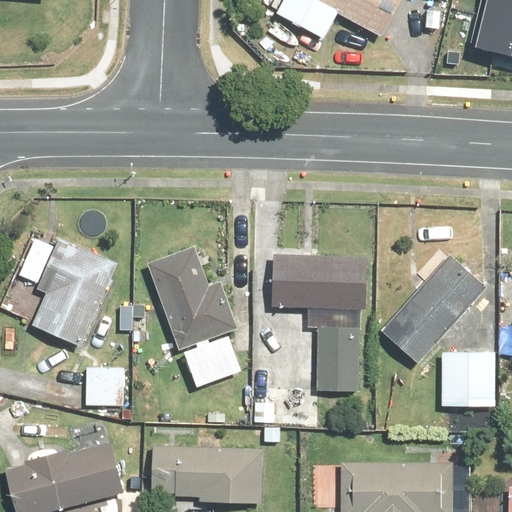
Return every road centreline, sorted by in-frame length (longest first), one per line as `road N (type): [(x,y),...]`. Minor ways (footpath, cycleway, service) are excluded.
road 1 (tertiary): [(511,144),(158,129)]
road 2 (tertiary): [(158,129),(0,134)]
road 3 (residential): [(162,0),(158,129)]
